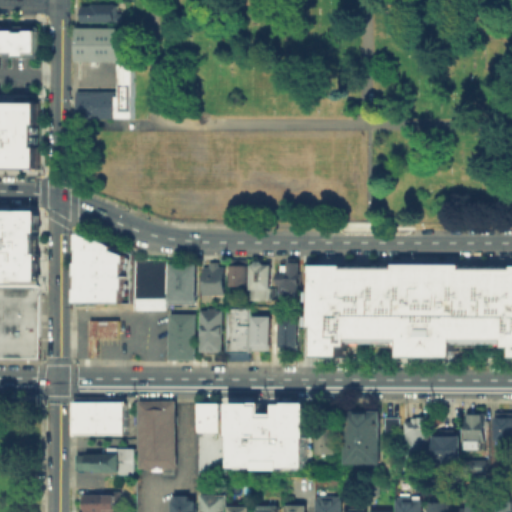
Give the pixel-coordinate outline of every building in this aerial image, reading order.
[(121,8),(121,23),(87,23),(87,8),(121,8)] [(0,25),(0,55),(38,55),(38,25),(0,25)] [(131,27),(130,116),(75,116),(75,89),(116,89),(116,59),(75,59),(75,26),(131,27)] [(0,100),(0,165),(39,165),(39,144),(34,144),(34,124),(38,124),(38,100),(0,100)] [(0,212),(6,212),(6,225),(13,225),(13,221),(25,221),(25,213),(39,216),(39,260),(37,260),(37,269),(39,269),(39,285),(0,284),(0,212)] [(90,239),(127,254),(127,305),(83,305),(83,239),(90,239)] [(134,257),(134,310),(165,309),(165,257),(134,257)] [(250,300),(250,262),(253,262),(256,259),(260,259),(263,262),(270,262),(270,300),(250,300)] [(209,265),(203,265),(202,292),(224,293),(225,265),(219,265),(219,260),(209,260),(209,265)] [(299,260),(299,294),(280,293),(280,283),(277,283),(277,270),(280,270),(280,263),(285,263),(285,260),(299,260)] [(169,262),(168,302),(196,302),(196,262),(169,262)] [(229,284),(230,263),(249,263),(249,284),(229,284)] [(511,347),(502,347),(502,340),(454,340),(453,354),(398,353),(398,340),(347,339),(347,347),(341,347),(341,353),(310,353),(311,266),(511,266),(511,347)] [(0,286),(41,286),(41,358),(0,358),(0,286)] [(200,308),(199,350),(222,350),(223,309),(200,308)] [(229,349),(229,308),(249,308),(249,349),(229,349)] [(168,312),(167,359),(195,359),(196,312),(168,312)] [(252,346),(252,314),(269,314),(269,346),(252,346)] [(279,315),(297,316),(297,347),(279,347),(279,315)] [(116,319),(116,335),(97,335),(97,353),(88,353),(88,319),(116,319)] [(138,467),(175,467),(175,399),(138,399),(138,467)] [(124,401),(124,432),(75,432),(75,401),(124,401)] [(220,402),(220,432),(227,432),(227,476),(197,476),(198,401),(220,402)] [(230,403),(230,468),(308,468),(308,403),(230,403)] [(379,409),(380,462),(344,463),(344,409),(379,409)] [(384,432),(398,432),(398,416),(384,416),(384,432)] [(499,416),(511,416),(511,441),(499,441),(499,416)] [(487,418),(487,452),(470,452),(471,418),(487,418)] [(408,421),(431,421),(431,458),(408,457),(408,421)] [(314,453),(314,422),(335,422),(335,453),(314,453)] [(437,439),(461,439),(461,464),(437,464),(437,439)] [(81,473),(81,456),(120,456),(120,474),(81,473)] [(470,476),(470,463),(487,463),(487,476),(470,476)] [(204,511),(204,492),(226,492),(226,511),(204,511)] [(116,493),(115,509),(80,508),(80,493),(116,493)] [(171,511),(172,499),(195,499),(195,511),(171,511)] [(318,511),(318,499),(342,499),(342,511),(318,511)] [(401,511),(401,501),(424,501),(423,511),(401,511)] [(426,511),(449,511),(449,501),(427,501),(426,511)] [(511,502),(511,511),(493,511),(493,502),(511,502)] [(305,511),(306,503),(284,504),(284,511),(305,511)] [(485,511),(486,504),(461,503),(460,511),(485,511)]
